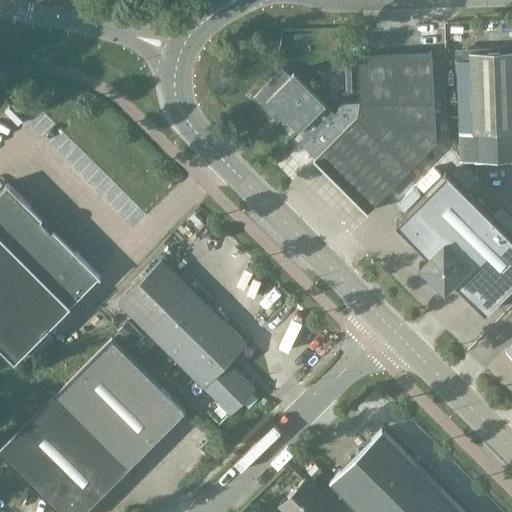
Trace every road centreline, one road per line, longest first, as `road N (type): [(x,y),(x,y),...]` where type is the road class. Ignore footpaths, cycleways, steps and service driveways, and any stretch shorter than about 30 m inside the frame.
road 1 (unclassified): [(384,325),(187,118),(173,83),(181,48)]
road 2 (unclassified): [(206,511),(384,325)]
road 3 (unclassified): [(181,48),(0,5)]
road 4 (unclassified): [(511,452),(384,325)]
